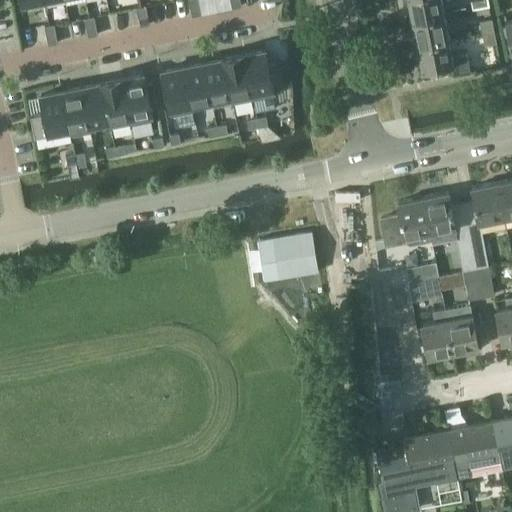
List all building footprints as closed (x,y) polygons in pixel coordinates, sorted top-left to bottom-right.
[(237,0),(227,0),(229,8),(239,6),(237,0)] [(445,15),(442,0),(408,0),(413,21),(445,15)] [(488,0),(475,0),(472,1),(473,9),(489,6),(488,0)] [(197,5),(187,7),(189,16),(199,14),(197,5)] [(136,17),(146,15),(144,6),(135,7),(136,17)] [(138,26),(148,24),(146,15),(136,17),(138,26)] [(417,46),(450,39),(445,15),(413,21),(417,46)] [(83,18),(85,27),(95,25),(93,16),(83,18)] [(480,20),(482,33),(495,30),(492,18),(480,20)] [(55,33),(53,24),(43,26),(45,35),(55,33)] [(97,34),(95,25),(85,27),(87,36),(97,34)] [(497,42),(495,30),(482,33),(484,45),(497,42)] [(45,35),(47,44),(57,42),(55,33),(45,35)] [(452,53),(450,39),(417,46),(422,70),(453,64),(455,73),(471,70),(467,50),(452,53)] [(265,50),(244,54),(253,97),(273,93),(272,86),(283,84),(279,63),(268,65),(265,50)] [(253,97),(244,54),(224,58),(231,94),(230,94),(232,101),(253,97)] [(204,62),(211,98),(211,97),(230,94),(231,94),(224,58),(204,62)] [(211,98),(204,62),(184,66),(191,101),(192,101),(211,98)] [(171,113),(193,109),(192,101),(191,101),(184,66),(163,70),(171,113)] [(123,79),(131,122),(152,118),(143,75),(123,79)] [(109,118),(111,126),(131,122),(123,79),(103,82),(110,118),(109,118)] [(110,118),(103,82),(83,86),(89,122),(90,122),(109,118),(110,118)] [(83,86),(62,90),(69,126),(70,134),(91,130),(90,122),(89,122),(83,86)] [(32,112),(31,112),(35,133),(69,126),(62,90),(41,94),(41,95),(44,109),(32,112)] [(266,124),(265,114),(255,116),(257,126),(266,124)] [(246,118),(248,128),(257,126),(255,116),(246,118)] [(215,124),(217,134),(226,132),(225,122),(215,124)] [(208,136),(217,134),(215,124),(206,126),(208,136)] [(169,133),(171,143),(181,141),(179,132),(169,133)] [(153,137),(155,146),(164,144),(162,135),(153,137)] [(114,145),(116,154),(125,152),(123,143),(114,145)] [(104,146),(106,156),(116,154),(114,145),(104,146)] [(76,162),(85,160),(83,151),(74,153),(76,162)] [(76,162),(74,153),(64,154),(66,164),(76,162)] [(511,178),(498,182),(507,226),(511,224),(511,178)] [(475,202),(464,204),(476,266),(489,263),(482,230),(507,226),(498,182),(472,187),(475,202)] [(449,191),(424,196),(432,239),(433,242),(457,238),(463,268),(476,266),(464,204),(452,206),(449,191)] [(381,217),(385,239),(374,241),(376,249),(388,244),(407,241),(411,243),(432,239),(424,196),(398,201),(400,213),(381,217)] [(265,279),(278,277),(318,271),(312,230),(259,239),(265,279)] [(421,264),(407,267),(409,279),(439,273),(436,261),(421,264)] [(489,263),(476,266),(482,297),(495,294),(489,263)] [(476,266),(463,268),(469,299),(482,297),(476,266)] [(439,273),(409,279),(412,293),(442,287),(439,273)] [(503,341),(511,339),(511,295),(506,297),(507,306),(497,308),(503,341)] [(459,305),(446,307),(454,350),(479,346),(473,313),(461,315),(459,305)] [(428,355),(454,350),(446,307),(432,310),(434,320),(422,323),(428,355)] [(511,414),(493,418),(499,453),(511,450),(511,414)] [(493,418),(448,427),(455,459),(458,476),(471,473),(470,466),(500,460),(499,453),(493,418)] [(390,447),(377,449),(384,481),(380,482),(386,511),(402,511),(421,508),(416,486),(436,482),(436,483),(459,479),(458,476),(455,459),(448,427),(404,436),(406,443),(390,447)]
